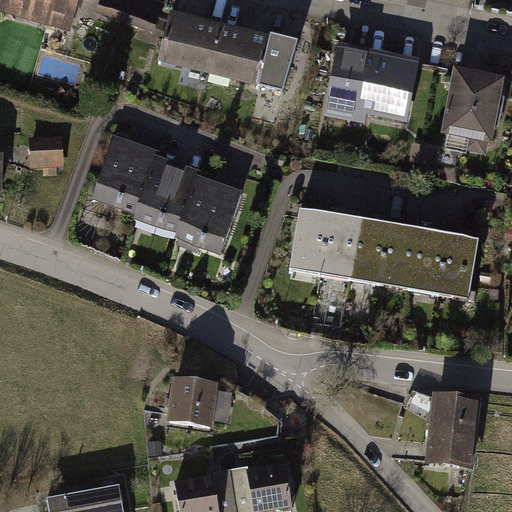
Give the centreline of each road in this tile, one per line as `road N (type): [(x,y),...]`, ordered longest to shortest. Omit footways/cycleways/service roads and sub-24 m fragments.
road 1 (residential): [(0,244),(187,317),(295,383)]
road 2 (residential): [(295,383),(322,365),(340,364),(511,381)]
road 3 (residential): [(511,39),(313,0)]
road 4 (residential): [(295,383),(426,511)]
